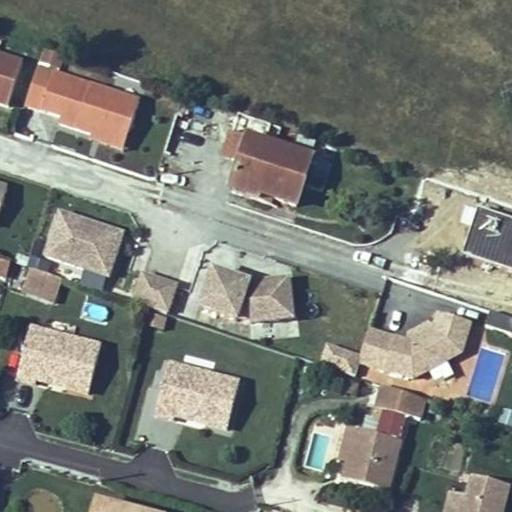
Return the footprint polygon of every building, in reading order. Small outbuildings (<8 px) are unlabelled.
[(0,59),(0,86),(14,92),(23,67),(0,59)] [(38,70),(25,106),(41,112),(54,75),(38,70)] [(101,91),(54,75),(41,112),(61,118),(58,125),(93,136),(94,131),(117,139),(129,132),(139,103),(101,91)] [(14,92),(0,86),(0,110),(7,113),(14,92)] [(123,152),(129,132),(117,139),(94,131),(93,136),(91,141),(123,152)] [(308,160),(230,135),(224,157),(236,161),(235,165),(300,186),(308,160)] [(300,186),(235,165),(228,186),(254,195),(252,205),(289,216),(300,186)] [(511,219),(474,209),(460,259),(511,273),(511,219)] [(60,215),(57,223),(89,234),(88,238),(118,249),(122,236),(60,215)] [(45,257),(108,278),(118,249),(88,238),(89,234),(57,223),(45,257)] [(11,263),(0,259),(0,274),(6,279),(11,263)] [(212,273),(200,310),(239,324),(240,321),(250,325),(292,319),(289,291),(258,294),(257,290),(251,291),(250,285),(212,273)] [(56,284),(23,274),(13,299),(48,310),(56,284)] [(142,276),(133,303),(150,309),(159,282),(142,276)] [(289,291),(288,281),(250,285),(251,291),(257,290),(258,294),(289,291)] [(167,315),(176,287),(159,282),(150,309),(167,315)] [(83,302),(80,318),(105,323),(109,307),(83,302)] [(511,335),(511,320),(489,313),(485,327),(511,336),(511,335)] [(470,325),(438,314),(433,331),(409,343),(368,331),(359,363),(413,380),(461,354),(470,325)] [(409,343),(433,331),(426,326),(409,335),(409,343)] [(30,330),(17,381),(36,386),(37,381),(38,375),(67,383),(65,389),(88,395),(100,348),(30,330)] [(204,424),(227,430),(239,384),(168,366),(155,416),(174,421),(175,417),(177,411),(206,418),(204,424)] [(37,381),(65,389),(67,383),(38,375),(37,381)] [(433,410),(390,395),(382,418),(389,421),(412,428),(425,433),(433,410)] [(511,427),(511,412),(503,410),(499,423),(511,427)] [(175,417),(204,424),(206,418),(177,411),(175,417)] [(404,452),(412,428),(389,421),(381,446),(404,452)] [(389,501),(404,452),(381,446),(362,440),(347,437),(338,466),(350,470),(345,488),(389,501)] [(473,478),(467,498),(462,496),(458,511),(502,511),(509,487),(473,478)] [(445,511),(458,511),(462,496),(450,493),(445,511)]
